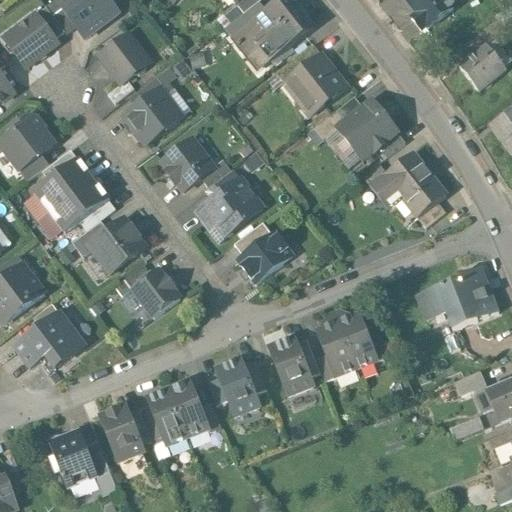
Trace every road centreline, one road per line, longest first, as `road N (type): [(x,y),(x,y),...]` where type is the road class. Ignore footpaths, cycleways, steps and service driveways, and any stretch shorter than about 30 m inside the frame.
road 1 (residential): [(236,332),(59,78)]
road 2 (residential): [(236,332),(505,231)]
road 3 (tertiary): [(345,0),(428,106),(505,231)]
road 4 (residential): [(26,416),(236,332)]
